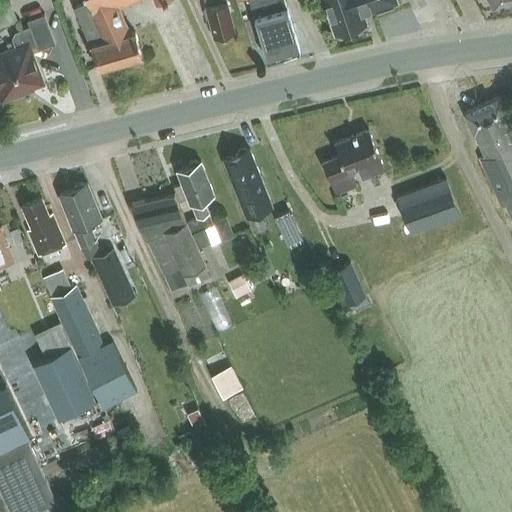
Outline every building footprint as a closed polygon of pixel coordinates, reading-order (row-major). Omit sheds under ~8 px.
[(91,43),(92,43),(98,65),(142,52),(135,30),(131,32),(119,5),(116,0),(85,0),(75,5),(91,43)] [(214,35),(235,30),(227,0),(204,0),(207,6),(204,7),(207,18),(209,17),(214,35)] [(248,0),(267,57),(299,48),(286,6),(284,0),(248,0)] [(323,0),(335,32),(365,22),(361,10),(370,7),(371,9),(375,8),(376,11),(393,6),(392,2),(396,1),(395,0),(323,0)] [(29,17),(31,23),(14,29),(11,37),(14,44),(0,48),(0,94),(2,100),(18,94),(17,90),(44,80),(32,50),(56,41),(45,11),(29,17)] [(511,215),(511,118),(511,115),(509,116),(500,95),(464,112),(483,154),(478,157),(500,205),(506,203),(511,215)] [(362,178),(385,169),(368,127),(334,141),(339,154),(322,161),(335,193),(357,184),(351,170),(358,167),(362,178)] [(240,197),(246,213),(253,231),(265,226),(258,208),(271,203),(260,176),(250,148),(247,149),(244,147),(238,149),(237,152),(223,158),(234,185),(236,185),(241,197),(240,197)] [(195,159),(188,161),(188,165),(177,170),(182,182),(174,185),(177,191),(130,202),(164,273),(172,289),(188,281),(189,283),(211,273),(198,246),(211,239),(205,226),(214,222),(209,212),(209,210),(203,196),(213,192),(201,160),(198,161),(195,159)] [(457,208),(446,177),(396,194),(407,226),(409,232),(460,215),(457,208)] [(113,243),(99,249),(88,223),(101,218),(86,182),(58,194),(73,231),(74,230),(85,257),(90,255),(96,270),(120,260),(113,243)] [(59,253),(57,247),(66,243),(53,212),(49,213),(42,197),(23,204),(32,227),(28,228),(39,254),(48,250),(51,256),(59,253)] [(294,241),(309,234),(297,206),(282,212),(294,241)] [(234,235),(226,215),(213,220),(221,240),(234,235)] [(0,266),(15,260),(1,225),(0,225),(0,266)] [(15,243),(23,240),(18,226),(10,230),(15,243)] [(370,303),(351,260),(331,269),(347,303),(352,301),(356,309),(370,303)] [(0,284),(2,290),(25,281),(18,266),(0,273),(0,284)] [(43,276),(118,438),(133,431),(125,413),(134,409),(127,395),(138,390),(113,337),(103,342),(77,283),(72,286),(63,266),(43,276)] [(251,289),(243,272),(228,280),(236,296),(251,289)] [(222,285),(203,292),(217,330),(236,323),(222,285)] [(70,345),(33,362),(59,417),(95,400),(70,345)] [(218,372),(230,394),(249,384),(236,361),(218,372)] [(4,382),(0,384),(0,447),(29,434),(4,382)] [(61,511),(27,439),(0,451),(0,511),(61,511)] [(235,486),(223,492),(232,511),(235,511),(246,507),(235,486)]
